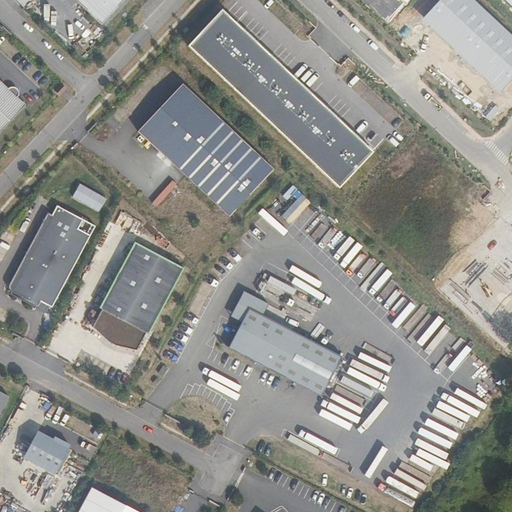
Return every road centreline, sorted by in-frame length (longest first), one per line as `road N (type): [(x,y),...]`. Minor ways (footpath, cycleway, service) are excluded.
road 1 (unclassified): [(0,188),(176,0)]
road 2 (unclassified): [(317,0),(488,164)]
